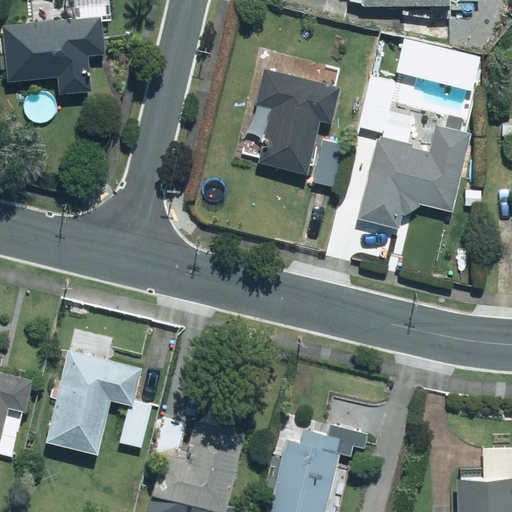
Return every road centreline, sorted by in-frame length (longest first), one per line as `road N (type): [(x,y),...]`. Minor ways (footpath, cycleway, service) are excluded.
road 1 (residential): [(124,259),(433,333),(511,344)]
road 2 (residential): [(187,0),(124,259)]
road 3 (residential): [(0,229),(124,259)]
